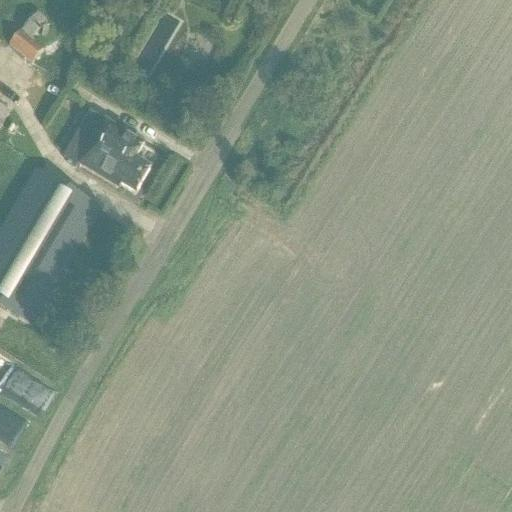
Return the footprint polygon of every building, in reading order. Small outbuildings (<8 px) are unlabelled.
[(55,30),(35,13),(8,47),(32,65),(42,51),(41,49),(55,30)] [(0,130),(10,113),(0,107),(0,130)] [(120,187),(135,196),(150,171),(135,161),(144,146),(105,123),(78,167),(118,191),(120,187)] [(0,305),(29,323),(95,211),(41,179),(0,249),(0,305)] [(0,473),(23,424),(0,413),(0,473)]
